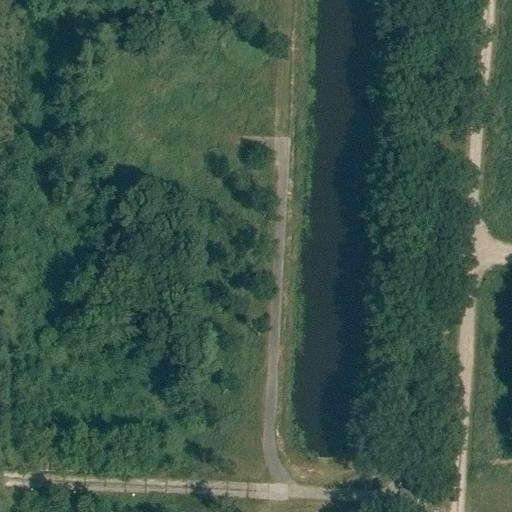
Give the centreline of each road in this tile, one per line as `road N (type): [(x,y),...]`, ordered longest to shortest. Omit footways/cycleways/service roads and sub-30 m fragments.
road 1 (track): [(271,511),(282,489),(267,443),(284,158),(261,137),(241,136),(234,105),(260,42),(261,0)]
road 2 (tertiary): [(404,503),(430,0)]
road 3 (unclassified): [(404,503),(282,489)]
